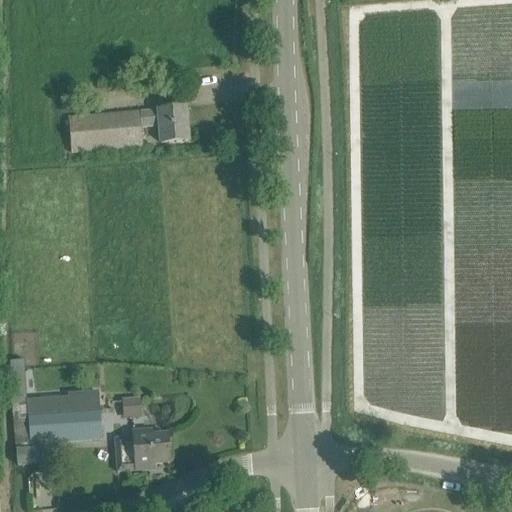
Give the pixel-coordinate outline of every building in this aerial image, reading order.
[(160,145),(168,144),(188,142),(185,110),(68,120),(72,156),(143,150),(142,137),(141,130),(159,128),(160,136),(160,145)] [(30,446),(102,441),(98,392),(27,398),(27,394),(12,395),(16,451),(17,451),(30,450),(30,446)] [(124,420),(143,419),(142,397),(123,398),(124,420)] [(167,436),(153,437),(153,430),(131,432),(132,438),(115,439),(116,459),(117,473),(154,471),(153,465),(169,464),(167,436)] [(30,450),(17,451),(18,467),(38,465),(37,450),(30,450)]
